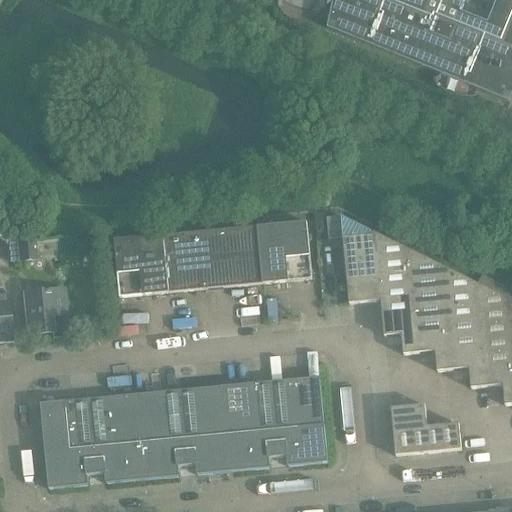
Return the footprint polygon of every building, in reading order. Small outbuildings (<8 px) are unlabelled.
[(511,0),(335,0),(331,17),(328,31),(510,105),(511,100),(511,0)] [(472,391),(487,390),(504,388),(506,408),(511,407),(511,304),(342,219),(350,307),(382,304),(385,339),(402,338),(404,357),(436,354),(438,374),(470,371),(472,391)] [(144,298),(264,286),(313,282),(308,224),(115,242),(120,300),(144,298)] [(18,244),(9,244),(11,264),(36,262),(34,242),(18,243),(18,244)] [(23,295),(27,337),(53,334),(51,318),(67,317),(65,292),(49,293),(49,292),(23,295)] [(0,345),(7,345),(13,344),(8,296),(0,297),(0,345)] [(42,406),(50,492),(89,488),(89,478),(107,477),(108,486),(179,479),(179,470),(197,468),(198,478),(270,471),(269,461),(288,460),(289,469),(329,466),(320,381),(106,400),(42,406)] [(392,411),(396,459),(462,452),(460,426),(428,429),(426,408),(392,411)]
